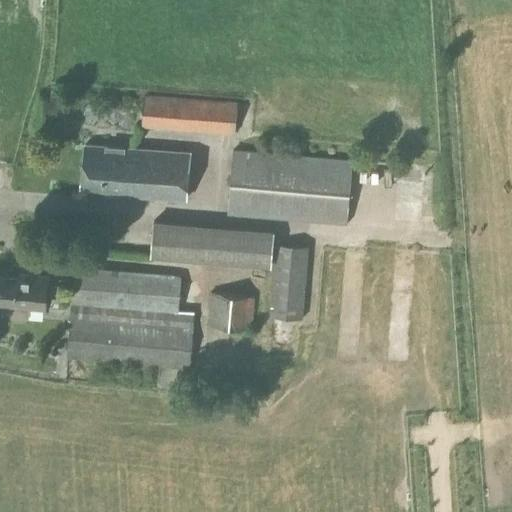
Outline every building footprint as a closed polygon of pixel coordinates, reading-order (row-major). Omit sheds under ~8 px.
[(241,111),(172,108),(171,119),(146,117),(145,136),(240,140),(241,111)] [(190,151),(85,143),(81,190),(186,198),(190,151)] [(274,229),(154,218),(150,255),(272,264),(274,229)] [(309,245),(276,243),(269,315),(303,318),(309,245)] [(195,310),(192,310),(180,309),(180,286),(180,273),(74,264),(66,355),(189,366),(195,310)] [(30,315),(31,305),(45,307),(47,275),(30,274),(30,278),(3,276),(2,289),(0,289),(0,307),(11,308),(10,313),(13,317),(17,319),(24,320),(28,318),(30,315)] [(252,328),(255,296),(210,291),(207,323),(252,328)] [(340,315),(340,327),(356,328),(357,316),(340,315)]
